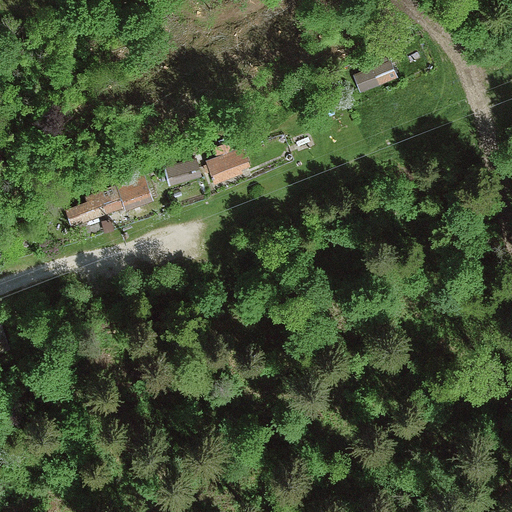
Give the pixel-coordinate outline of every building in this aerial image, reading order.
[(390,60),(353,75),(360,93),(397,78),(390,60)] [(215,157),(206,161),(215,184),(242,174),(241,172),(251,168),(243,147),(231,151),(228,143),(212,150),(215,157)] [(196,159),(164,168),(169,186),(201,177),(196,159)] [(116,184),(126,209),(127,212),(154,202),(143,174),(116,184)] [(87,202),(65,210),(72,229),(126,209),(116,184),(85,196),(87,202)] [(114,231),(111,219),(101,222),(104,233),(114,231)] [(2,325),(0,325),(0,357),(11,353),(2,325)]
